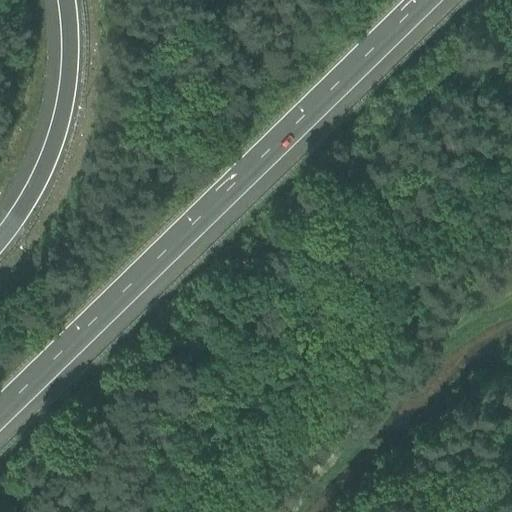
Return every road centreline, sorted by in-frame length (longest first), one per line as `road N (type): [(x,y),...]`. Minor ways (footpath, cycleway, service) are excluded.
road 1 (motorway): [(0,423),(429,0)]
road 2 (track): [(280,511),(511,262)]
road 3 (motorway): [(64,0),(66,82),(57,128),(0,237)]
